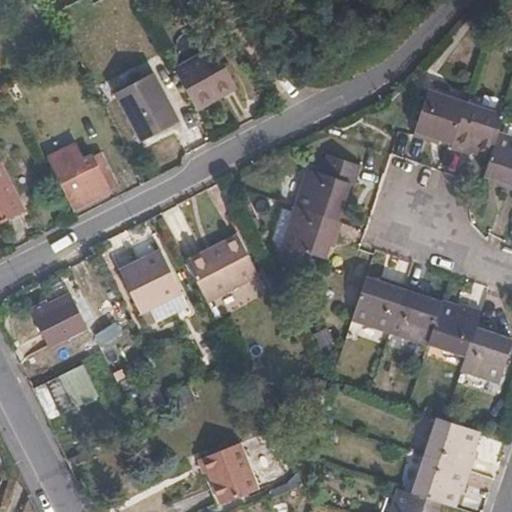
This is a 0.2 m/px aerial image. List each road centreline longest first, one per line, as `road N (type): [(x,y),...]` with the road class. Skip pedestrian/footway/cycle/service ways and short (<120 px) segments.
road 1 (residential): [(0,282),(396,68),(459,0)]
road 2 (residential): [(0,383),(67,511)]
